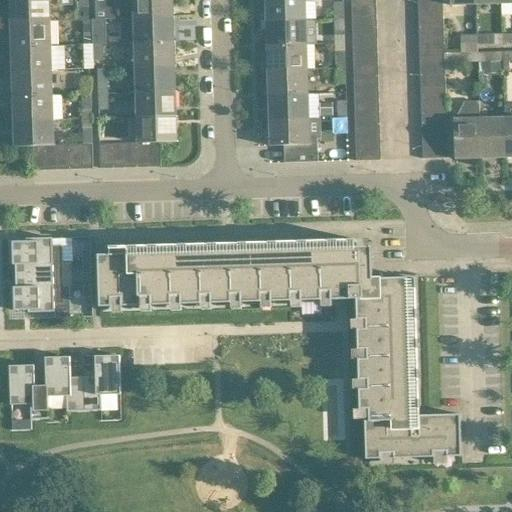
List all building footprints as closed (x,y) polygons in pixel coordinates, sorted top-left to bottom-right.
[(51,21),(50,0),(9,0),(10,13),(4,13),(4,23),(51,21)] [(88,12),(88,0),(78,0),(78,12),(88,12)] [(94,0),(95,18),(115,17),(114,0),(94,0)] [(174,18),(173,0),(134,0),(135,19),(174,18)] [(306,0),(266,0),(267,13),(261,13),(261,21),(307,20),(306,0)] [(443,14),(443,2),(418,3),(419,15),(443,14)] [(343,3),(334,3),(334,19),(344,19),(343,3)] [(378,16),(377,4),(353,5),(353,17),(378,16)] [(444,26),(443,14),(419,15),(419,26),(444,26)] [(378,28),(378,16),(353,17),(353,29),(378,28)] [(175,43),(174,18),(135,19),(136,44),(175,43)] [(344,35),(344,19),(334,19),(335,35),(344,35)] [(105,20),(93,20),(93,28),(93,44),(103,44),(105,44),(105,20)] [(308,45),(307,20),(261,21),(261,31),(268,31),(268,46),(308,45)] [(52,46),(51,21),(4,23),(4,32),(11,32),(11,47),(52,46)] [(444,38),(444,26),(419,26),(420,39),(444,38)] [(93,44),(93,28),(84,28),(84,44),(93,44)] [(378,40),(378,28),(353,29),(354,41),(378,40)] [(478,53),(478,45),(478,35),(460,36),(461,54),(478,53)] [(494,35),(478,35),(478,45),(494,45),(494,35)] [(445,50),(444,38),(420,39),(420,51),(445,50)] [(379,52),(378,40),(354,41),(354,53),(379,52)] [(175,68),(175,43),(136,44),(136,68),(175,68)] [(93,61),(93,44),(84,44),(84,61),(93,61)] [(103,61),(103,44),(93,44),(93,61),(103,61)] [(308,69),(308,45),(268,46),(269,62),(262,63),(262,71),(308,69)] [(52,71),(52,46),(11,47),(12,63),(5,63),(5,73),(52,71)] [(445,62),(445,50),(420,51),(420,63),(445,62)] [(345,68),(344,51),(335,52),(335,68),(345,68)] [(379,64),(379,52),(354,53),(354,65),(379,64)] [(461,54),(445,54),(445,62),(478,62),(478,53),(461,54)] [(494,53),(478,53),(478,62),(495,61),(494,53)] [(445,74),(445,62),(420,63),(421,75),(445,74)] [(379,76),(379,64),(354,65),(355,77),(379,76)] [(176,93),(175,68),(136,68),(137,94),(176,93)] [(345,84),(345,68),(335,68),(336,84),(345,84)] [(309,95),(308,69),(262,71),(262,81),(269,80),(269,96),(309,95)] [(53,96),(52,71),(5,73),(5,82),(12,82),(13,97),(53,96)] [(446,86),(445,74),(421,75),(421,87),(446,86)] [(380,88),(379,76),(355,77),(355,89),(380,88)] [(81,77),(81,94),(91,94),(91,77),(81,77)] [(97,77),(98,93),(107,93),(106,77),(97,77)] [(446,98),(446,86),(421,87),(421,99),(446,98)] [(380,100),(380,88),(355,89),(355,101),(380,100)] [(107,110),(107,93),(98,93),(98,110),(107,110)] [(177,117),(176,93),(137,94),(138,118),(177,117)] [(92,109),(91,94),(81,94),(81,110),(92,109)] [(310,120),(309,95),(269,96),(270,112),(263,112),(263,121),(310,120)] [(54,120),(53,96),(13,97),(13,112),(7,113),(7,122),(54,120)] [(447,110),(446,98),(421,99),(422,111),(447,110)] [(380,112),(380,100),(355,101),(356,113),(380,112)] [(337,101),(338,119),(347,119),(347,101),(337,101)] [(482,159),(480,119),(479,119),(479,102),(464,102),(455,120),(456,160),(482,159)] [(447,122),(447,110),(422,111),(422,123),(447,122)] [(381,124),(380,112),(356,113),(356,125),(381,124)] [(177,143),(177,117),(138,118),(138,143),(138,144),(148,143),(160,143),(177,143)] [(506,158),(505,118),(480,119),(482,159),(506,158)] [(348,134),(348,123),(347,119),(338,119),(338,135),(348,134)] [(54,147),(54,145),(54,120),(7,122),(7,131),(14,131),(14,148),(32,147),(44,147),(54,147)] [(317,139),(312,135),(310,135),(310,120),(263,121),(264,130),(270,130),(271,147),(285,146),(285,164),(319,163),(318,143),(317,139)] [(447,134),(447,122),(422,123),(422,135),(447,134)] [(381,136),(381,124),(356,125),(356,137),(381,136)] [(93,144),(92,127),(82,127),(82,145),(93,144)] [(448,146),(447,134),(422,135),(423,147),(448,146)] [(381,148),(381,136),(356,137),(357,149),(381,148)] [(136,168),(136,143),(124,144),(124,168),(136,168)] [(148,167),(148,143),(138,144),(138,143),(136,143),(136,168),(148,167)] [(160,167),(160,143),(148,143),(148,167),(160,167)] [(93,169),(93,145),(93,144),(82,145),(80,145),(81,170),(93,169)] [(112,169),(112,144),(99,144),(100,169),(112,169)] [(124,168),(124,144),(112,144),(112,169),(124,168)] [(57,170),(56,145),(54,145),(54,147),(44,147),(45,171),(57,170)] [(69,170),(68,145),(56,145),(57,170),(69,170)] [(81,170),(80,145),(68,145),(69,170),(81,170)] [(448,159),(448,146),(423,147),(423,159),(448,159)] [(45,171),(44,147),(32,147),(33,171),(45,171)] [(381,161),(381,148),(357,149),(357,161),(381,161)] [(14,264),(62,263),(61,247),(53,247),(53,238),(27,239),(27,242),(13,242),(14,264)] [(372,247),(99,255),(100,307),(112,307),(112,302),(122,302),(122,307),(142,306),(142,301),(152,301),(152,306),(172,305),(172,301),(182,300),(182,305),(202,304),(202,300),(212,299),(212,304),(232,303),(232,299),(242,298),(242,303),(262,302),(262,298),(272,298),(272,302),(292,301),(292,297),(302,297),(302,301),(322,301),(322,296),(350,295),(350,298),(348,298),(348,300),(357,300),(358,320),(363,320),(363,329),(358,329),(359,350),(363,350),(363,359),(359,360),(359,380),(364,380),(364,389),(360,390),(360,410),(370,409),(370,419),(365,419),(366,459),(381,459),(381,453),(394,453),(394,458),(434,457),(434,452),(447,451),(447,457),(462,456),(461,414),(413,416),(408,278),(373,279),(372,247)] [(92,262),(92,255),(91,251),(83,251),(83,262),(92,262)] [(83,262),(83,274),(92,274),(92,262),(83,262)] [(14,288),(62,287),(62,263),(14,264),(14,265),(16,265),(17,287),(14,287),(14,288)] [(93,298),(92,286),(84,286),(84,298),(93,298)] [(62,287),(14,288),(15,311),(29,310),(29,313),(55,312),(55,303),(63,303),(62,287)] [(120,356),(96,357),(97,377),(84,378),(85,411),(102,411),(102,395),(121,394),(120,356)] [(47,386),(48,386),(48,397),(49,396),(67,396),(67,412),(85,411),(84,378),(71,378),(70,367),(70,358),(46,358),(47,386)] [(48,386),(47,386),(35,386),(34,366),(11,367),(12,405),(31,404),(32,420),(50,420),(49,396),(48,397),(48,386)]
